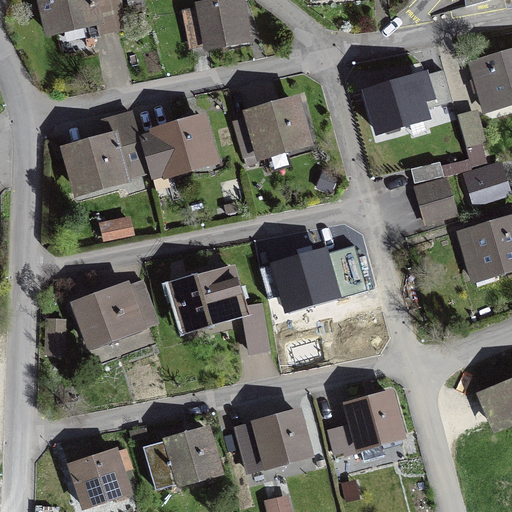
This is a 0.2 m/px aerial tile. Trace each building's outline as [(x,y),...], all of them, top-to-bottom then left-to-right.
[(118,0),(111,0),(93,4),(92,0),(41,0),(49,33),(97,22),(100,34),(125,28),(118,0)] [(240,0),(185,12),(192,47),(242,38),(239,26),(245,25),(240,0)] [(486,110),(511,102),(511,52),(472,65),(486,110)] [(420,100),(423,110),(451,101),(443,71),(424,77),(430,97),(420,100)] [(430,97),(424,77),(368,94),(379,131),(425,117),(423,110),(420,100),(430,97)] [(256,155),(306,141),(296,103),(234,122),(246,165),(258,163),(256,155)] [(77,190),(147,171),(131,114),(104,121),(110,140),(67,152),(77,190)] [(480,144),(472,115),(458,119),(466,148),(480,144)] [(175,184),(171,171),(213,159),(202,121),(141,139),(155,189),(175,184)] [(440,162),(411,169),(414,184),(443,177),(440,162)] [(507,194),(500,171),(467,181),(474,204),(507,194)] [(416,189),(426,223),(456,214),(446,180),(416,189)] [(511,218),(461,234),(474,279),(511,268),(511,218)] [(132,234),(129,219),(101,225),(104,240),(132,234)] [(330,278),(337,276),(331,255),(286,268),(285,264),(267,268),(275,298),(292,293),(296,305),(334,295),(330,278)] [(411,300),(421,298),(412,268),(403,271),(411,300)] [(176,288),(186,326),(243,310),(245,309),(244,308),(233,271),(176,288)] [(90,345),(156,320),(141,282),(75,305),(90,345)] [(271,346),(258,304),(244,308),(245,309),(243,310),(256,351),(271,346)] [(63,323),(47,322),(46,352),(62,352),(63,323)] [(511,420),(511,383),(482,396),(496,428),(511,420)] [(384,455),(383,450),(403,444),(389,394),(348,406),(353,424),(329,432),(334,454),(345,452),(346,456),(361,452),(363,461),(384,455)] [(238,435),(248,471),(308,454),(297,413),(256,424),(258,430),(238,435)] [(130,432),(132,441),(147,438),(145,429),(130,432)] [(206,431),(144,448),(156,489),(218,472),(206,431)] [(85,507),(128,492),(121,472),(131,469),(125,450),(115,453),(114,451),(70,466),(85,507)] [(288,511),(285,499),(268,503),(270,511),(288,511)]
